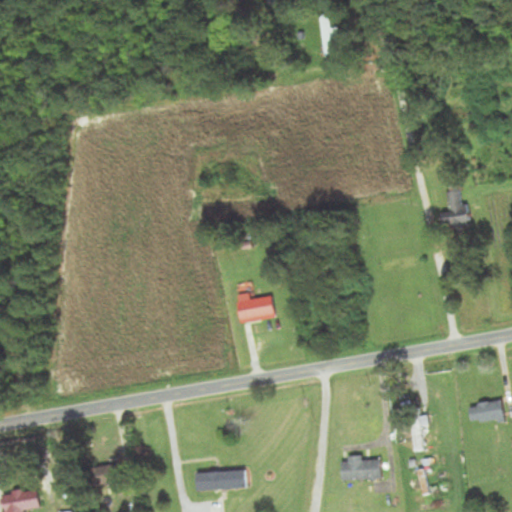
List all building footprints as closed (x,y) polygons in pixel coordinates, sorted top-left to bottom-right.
[(324,16),(328,62),(337,62),(333,15),(324,16)] [(446,229),(470,226),(465,185),(449,187),(452,211),(444,212),(446,229)] [(244,319),(278,314),(275,296),(241,302),(244,319)] [(472,404),(474,423),(508,420),(506,401),(472,404)] [(344,458),(345,481),(384,479),(383,459),(365,460),(365,457),(344,458)] [(124,483),(123,466),(95,467),(96,485),(124,483)] [(250,489),(249,470),(199,472),(200,491),(250,489)] [(30,511),(36,505),(24,494),(17,501),(11,496),(5,503),(14,511),(30,511)]
